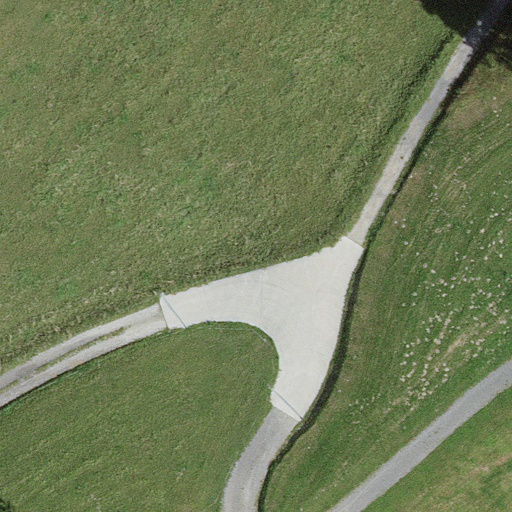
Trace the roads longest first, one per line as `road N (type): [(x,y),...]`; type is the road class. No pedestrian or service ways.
road 1 (track): [(0,390),(219,299),(264,294),(304,304)]
road 2 (track): [(304,304),(312,345),(290,401),(239,482),(236,511)]
